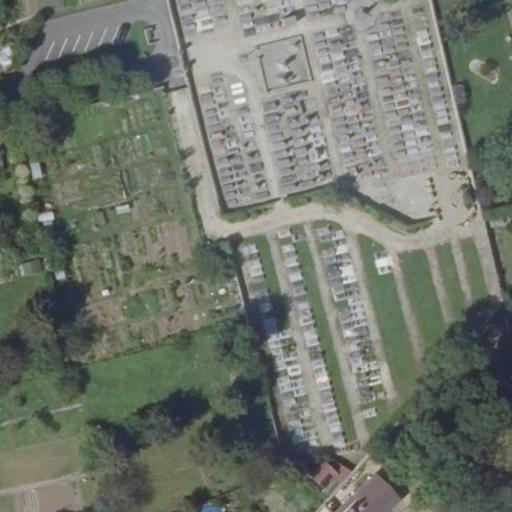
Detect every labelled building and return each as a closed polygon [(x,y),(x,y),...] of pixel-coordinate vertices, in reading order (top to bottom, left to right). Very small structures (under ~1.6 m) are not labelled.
[(431,145),(410,147),(409,142),(396,143),(399,170),(433,167),(431,145)] [(408,226),(430,220),(421,191),(383,202),(378,210),(408,226)] [(473,208),(482,205),(480,195),(470,198),(473,208)] [(304,474),(321,489),(336,473),(318,457),(304,474)] [(386,511),(405,494),(381,468),(337,511),(338,511),(386,511)]
